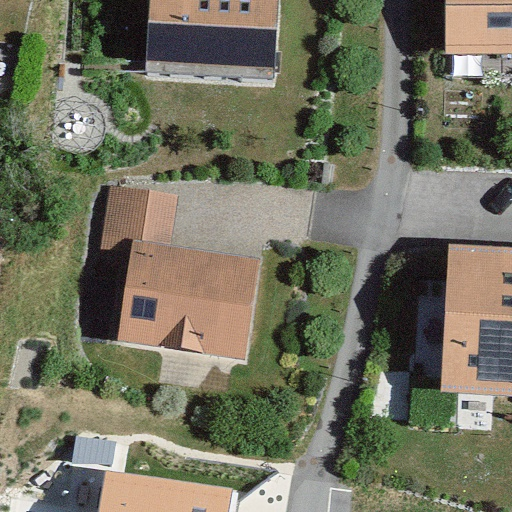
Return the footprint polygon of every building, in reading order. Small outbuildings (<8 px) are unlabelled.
[(156,0),(152,72),(289,80),(293,0),(156,0)] [(511,0),(447,0),(447,54),(511,54),(511,0)] [(108,190),(99,260),(128,264),(118,346),(251,362),(263,263),(186,254),(193,200),(108,190)] [(511,260),(455,257),(447,389),(511,392),(511,260)] [(229,511),(232,494),(106,474),(99,511),(229,511)]
